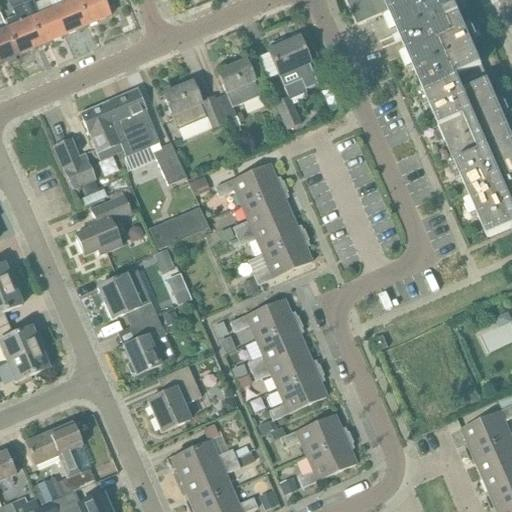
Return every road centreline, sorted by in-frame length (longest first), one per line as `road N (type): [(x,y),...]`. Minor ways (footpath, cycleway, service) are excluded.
road 1 (residential): [(395,463),(337,309),(353,289),(404,269),(418,255),(415,233),(316,0)]
road 2 (residential): [(94,376),(3,167)]
road 3 (residential): [(0,114),(163,42)]
road 4 (residential): [(153,511),(94,376)]
